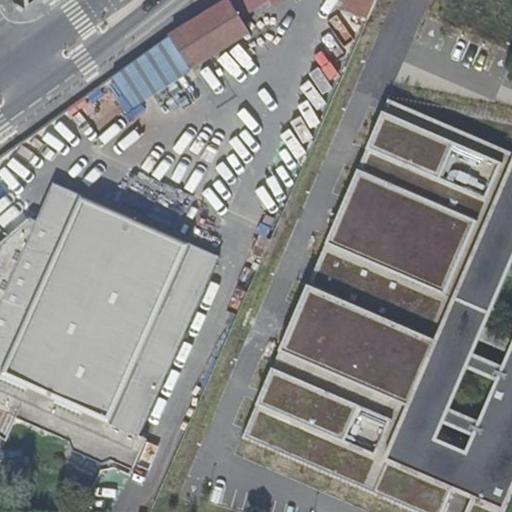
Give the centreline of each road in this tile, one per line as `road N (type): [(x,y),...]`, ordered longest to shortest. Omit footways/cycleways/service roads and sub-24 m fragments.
road 1 (unknown): [(246,235),(74,170)]
road 2 (primary): [(40,90),(161,0)]
